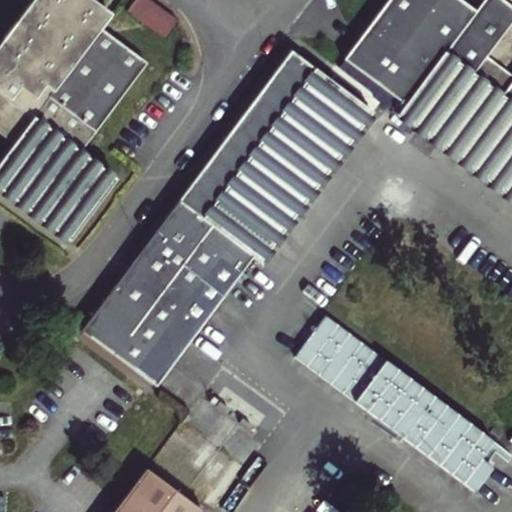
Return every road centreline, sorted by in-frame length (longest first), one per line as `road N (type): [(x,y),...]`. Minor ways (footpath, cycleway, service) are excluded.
road 1 (residential): [(248,340),(388,148),(511,244)]
road 2 (residential): [(251,56),(71,285),(27,295),(0,287)]
road 3 (residential): [(471,511),(341,412)]
road 4 (residential): [(265,511),(341,412)]
